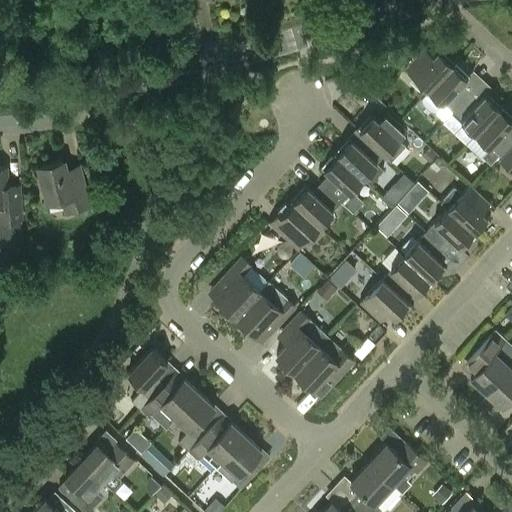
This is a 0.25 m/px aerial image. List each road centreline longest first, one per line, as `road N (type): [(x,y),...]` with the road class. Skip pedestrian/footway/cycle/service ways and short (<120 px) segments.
road 1 (residential): [(320,446),(188,328),(167,291),(171,274),(298,131),(302,98)]
road 2 (unclassified): [(436,0),(149,80),(85,82)]
road 3 (residential): [(396,364),(511,241)]
road 4 (residential): [(511,472),(396,364)]
